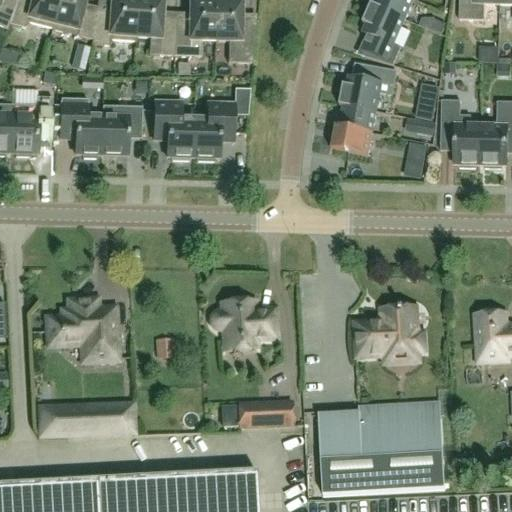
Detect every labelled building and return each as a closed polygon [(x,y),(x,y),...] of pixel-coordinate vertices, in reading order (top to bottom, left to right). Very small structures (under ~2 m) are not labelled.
[(0,0),(0,29),(8,33),(18,0),(0,0)] [(18,0),(8,33),(10,27),(26,31),(27,26),(52,32),(59,0),(18,0)] [(59,0),(52,32),(77,38),(76,40),(92,43),(92,47),(97,16),(96,16),(86,14),(84,10),(86,0),(59,0)] [(97,16),(92,47),(109,48),(109,44),(135,45),(137,0),(111,0),(111,14),(107,17),(98,16),(97,16)] [(159,0),(137,0),(135,45),(135,43),(149,43),(149,58),(152,58),(174,59),(174,49),(175,49),(176,22),(175,22),(166,22),(166,21),(165,21),(162,18),(164,0),(159,0)] [(377,0),(375,7),(375,8),(406,21),(413,4),(414,2),(410,0),(377,0)] [(500,8),(500,0),(460,0),(460,22),(484,23),(485,7),(500,8)] [(174,49),(174,59),(200,60),(200,44),(215,44),(216,2),(190,2),(190,19),(186,22),(177,22),(176,22),(175,49),(174,49)] [(216,2),(215,44),(229,44),(228,66),(231,66),(253,66),(256,24),(245,23),(241,20),(242,3),(216,2)] [(403,27),(406,21),(375,8),(375,7),(372,14),(361,38),(365,39),(358,57),(362,58),(394,68),(401,51),(394,48),(403,27)] [(434,21),(431,30),(443,35),(447,26),(434,21)] [(418,36),(417,56),(439,57),(439,36),(418,36)] [(86,65),(73,62),(71,70),(85,73),(86,65)] [(367,69),(365,83),(349,80),(344,108),(376,114),(382,85),(394,88),(396,74),(367,69)] [(11,108),(9,156),(16,156),(16,160),(29,160),(30,156),(37,156),(38,142),(52,143),(53,100),(38,100),(37,108),(14,108),(11,108)] [(61,100),(60,136),(73,136),(76,139),(75,157),(83,157),(83,161),(96,162),(96,158),(101,158),(102,117),(87,116),(88,100),(61,100)] [(481,167),(482,128),(471,128),(471,119),(461,118),(461,104),(442,104),(441,147),(452,147),(455,150),(455,167),(460,167),(459,171),(477,171),(477,167),(481,167)] [(482,128),(481,167),(485,167),(485,171),(502,172),(502,168),(507,168),(508,152),(510,150),(511,149),(511,104),(498,105),(497,129),(482,128)] [(193,160),(194,122),(187,122),(181,116),(182,105),(155,105),(154,138),(167,138),(167,160),(172,160),(172,164),(189,164),(189,160),(193,160)] [(202,122),(194,122),(193,160),(197,160),(197,164),(214,165),(215,161),(219,161),(220,140),(234,140),(234,107),(208,106),(207,117),(202,122)] [(0,159),(4,159),(5,155),(9,156),(11,108),(0,107),(0,159)] [(102,117),(101,158),(127,159),(128,135),(141,135),(142,108),(115,107),(103,107),(102,117)] [(340,128),(340,130),(373,136),(373,134),(376,114),(344,108),(340,128)] [(424,144),(425,125),(409,124),(408,143),(424,144)] [(373,136),(340,130),(336,153),(369,159),(373,136)] [(410,145),(407,163),(424,166),(427,148),(410,145)] [(254,314),(254,305),(223,307),(223,314),(218,314),(214,317),(212,321),(212,326),(215,330),(220,334),(224,333),(225,349),(256,347),(256,343),(276,342),(274,313),(254,314)] [(117,364),(117,363),(116,327),(102,328),(98,324),(97,309),(83,310),(83,307),(69,307),(70,313),(62,314),(63,320),(47,321),(48,349),(73,348),(73,343),(93,343),(94,365),(117,364)] [(384,325),(357,326),(359,358),(418,355),(418,353),(424,352),(423,336),(417,337),(415,310),(383,312),(384,325)] [(485,317),(476,318),(478,361),(493,360),(493,364),(508,363),(508,358),(511,357),(511,329),(506,330),(506,316),(503,316),(500,312),(487,313),(485,317)] [(159,344),(160,359),(172,359),(171,343),(159,344)] [(359,409),(359,415),(319,417),(324,498),(446,491),(441,410),(441,404),(359,409)] [(280,430),(279,405),(239,407),(240,431),(280,430)] [(81,437),(134,435),(133,408),(96,409),(96,435),(80,436),(81,437)] [(94,441),(76,441),(76,451),(94,451),(94,441)] [(258,511),(256,474),(0,487),(0,511),(258,511)]
